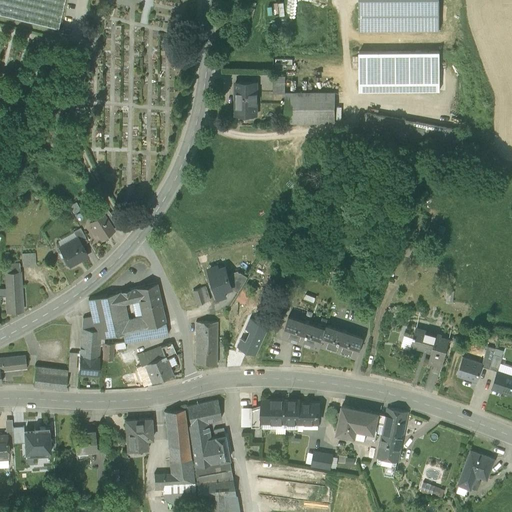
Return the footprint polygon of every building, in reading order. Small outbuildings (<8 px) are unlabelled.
[(64,0),(0,0),(0,14),(57,29),(64,0)] [(440,0),(359,0),(359,32),(441,31),(440,0)] [(389,48),(389,38),(361,37),(360,48),(389,48)] [(441,52),(359,53),(359,92),(440,92),(441,52)] [(285,75),(273,75),(273,91),(285,91),(285,75)] [(257,82),(235,82),(235,97),(236,97),(236,113),(256,113),(257,82)] [(335,92),(285,91),(285,121),(335,122),(335,92)] [(466,130),(371,112),(367,129),(462,147),(466,130)] [(118,224),(108,209),(103,212),(113,227),(118,224)] [(113,227),(103,212),(89,220),(93,225),(90,227),(94,233),(97,232),(101,237),(114,229),(113,227)] [(88,240),(80,226),(73,230),(77,237),(81,244),(88,240)] [(81,244),(77,237),(60,247),(60,248),(59,251),(61,256),(65,256),(69,264),(87,254),(81,244)] [(35,253),(22,254),(22,266),(36,265),(35,253)] [(19,263),(5,264),(5,272),(6,288),(6,294),(21,293),(19,263)] [(225,267),(209,273),(217,299),(226,296),(224,290),(232,288),(232,287),(240,273),(239,272),(228,276),(225,267)] [(247,277),(240,272),(240,273),(232,287),(232,288),(233,287),(239,291),(247,277)] [(157,282),(136,287),(138,299),(140,306),(161,301),(157,282)] [(246,283),(238,299),(246,304),(255,287),(246,283)] [(205,286),(193,290),(197,304),(210,300),(205,286)] [(136,287),(129,289),(132,301),(138,299),(136,287)] [(129,289),(114,292),(117,302),(117,304),(132,301),(129,289)] [(114,292),(98,296),(100,305),(117,302),(114,292)] [(21,293),(6,294),(6,296),(7,312),(22,311),(21,293)] [(98,296),(88,299),(95,329),(104,330),(106,329),(100,305),(98,296)] [(117,302),(100,305),(106,329),(107,335),(123,332),(123,331),(124,336),(146,331),(145,326),(165,321),(161,301),(140,306),(143,318),(133,321),(122,324),(117,304),(117,302)] [(252,315),(237,315),(237,322),(236,338),(255,338),(256,322),(252,322),(252,315)] [(324,329),(288,317),(282,335),(283,334),(290,337),(290,338),(311,345),(311,344),(319,346),(318,347),(319,348),(321,344),(320,343),(325,329),(324,329)] [(165,321),(145,326),(146,331),(124,336),(123,331),(123,332),(125,341),(168,334),(165,321)] [(217,322),(196,322),(195,342),(201,342),(201,337),(217,337),(217,322)] [(363,338),(325,326),(324,329),(325,329),(320,343),(321,344),(328,346),(328,347),(349,354),(349,353),(356,355),(356,356),(357,356),(363,338)] [(95,329),(82,328),(81,343),(80,343),(80,353),(80,355),(98,357),(99,344),(103,344),(104,330),(95,329)] [(449,340),(425,334),(426,332),(415,329),(411,346),(431,352),(428,363),(441,367),(449,340)] [(217,337),(201,337),(201,342),(195,342),(195,363),(217,363),(217,337)] [(255,338),(236,338),(236,354),(255,355),(255,338)] [(113,343),(103,342),(102,358),(112,359),(113,343)] [(170,342),(151,349),(155,358),(165,354),(166,358),(175,354),(170,342)] [(495,350),(487,348),(482,365),(481,367),(489,369),(493,355),(495,350)] [(151,349),(143,352),(146,362),(155,358),(151,349)] [(131,350),(121,354),(123,360),(133,355),(131,350)] [(69,370),(78,371),(80,355),(80,353),(71,352),(69,370)] [(141,365),(144,363),(144,362),(146,362),(143,352),(142,352),(137,354),(141,365)] [(155,358),(163,377),(173,373),(166,358),(165,354),(155,358)] [(0,371),(26,368),(25,355),(0,357),(0,371)] [(98,357),(80,355),(78,371),(97,373),(98,357)] [(489,369),(497,372),(500,364),(502,358),(493,355),(489,369)] [(163,377),(155,358),(146,362),(144,362),(144,363),(147,370),(151,381),(163,377)] [(482,365),(462,359),(457,376),(476,382),(481,367),(482,365)] [(67,369),(42,366),(42,363),(36,362),(36,366),(35,365),(34,377),(33,384),(65,388),(67,369)] [(144,363),(141,365),(138,366),(141,372),(147,370),(144,363)] [(511,368),(500,364),(497,372),(511,376),(511,368)] [(511,376),(497,372),(492,387),(508,392),(507,394),(511,394),(511,376)] [(217,398),(186,404),(190,423),(207,419),(221,417),(217,398)] [(286,398),(262,398),(262,407),(261,420),(262,420),(276,420),(275,425),(285,425),(286,398)] [(319,401),(299,401),(299,399),(286,398),(285,425),(298,426),(298,428),(302,428),(302,426),(307,426),(319,426),(319,401)] [(379,411),(348,405),(342,404),(336,432),(355,435),(356,427),(374,431),(374,432),(376,423),(378,412),(379,411)] [(408,411),(387,406),(386,414),(378,412),(376,423),(384,424),(382,432),(379,450),(399,454),(408,411)] [(252,425),(252,407),(242,407),(241,425),(252,425)] [(262,407),(252,407),(252,425),(262,425),(262,420),(261,420),(262,407)] [(184,408),(164,410),(169,457),(190,456),(184,408)] [(151,417),(125,418),(126,448),(147,447),(146,438),(152,437),(151,417)] [(190,423),(189,423),(194,463),(211,460),(206,437),(210,436),(207,419),(190,423)] [(223,426),(213,428),(214,435),(224,433),(223,426)] [(94,429),(74,430),(76,448),(88,447),(96,447),(94,429)] [(6,433),(0,432),(0,464),(8,464),(8,455),(7,441),(6,433)] [(210,436),(206,437),(211,460),(228,457),(224,433),(214,435),(210,436)] [(494,458),(471,449),(458,482),(459,482),(469,486),(474,472),(487,477),(494,458)] [(332,453),(314,450),(312,463),(330,466),(332,453)] [(399,454),(379,450),(377,456),(398,460),(399,454)] [(190,456),(169,457),(170,471),(162,471),(162,481),(163,481),(193,480),(190,456)] [(211,460),(194,463),(196,480),(232,477),(228,457),(211,460)] [(162,471),(153,472),(154,486),(163,485),(163,481),(162,481),(162,471)] [(232,477),(196,480),(197,495),(201,495),(235,493),(232,477)] [(193,480),(163,481),(163,485),(164,496),(174,502),(194,501),(193,480)] [(421,480),(418,489),(441,495),(444,486),(421,480)] [(469,486),(459,482),(456,490),(457,491),(467,495),(467,492),(469,486)] [(238,511),(235,493),(201,495),(202,511),(238,511)]
